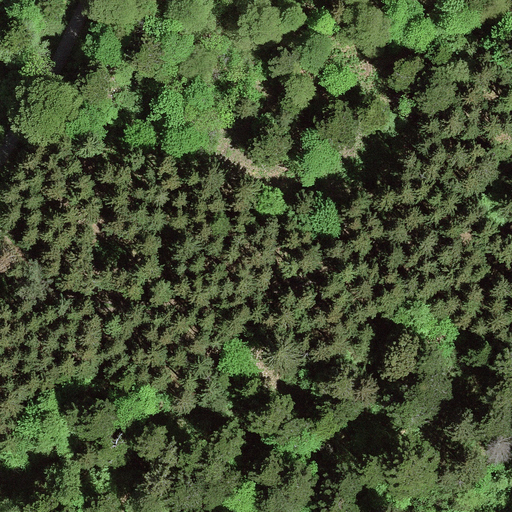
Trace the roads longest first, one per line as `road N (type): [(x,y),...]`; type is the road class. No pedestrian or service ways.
road 1 (track): [(0,271),(55,251),(233,241),(360,209),(476,161),(511,120)]
road 2 (unclassified): [(82,0),(0,150)]
